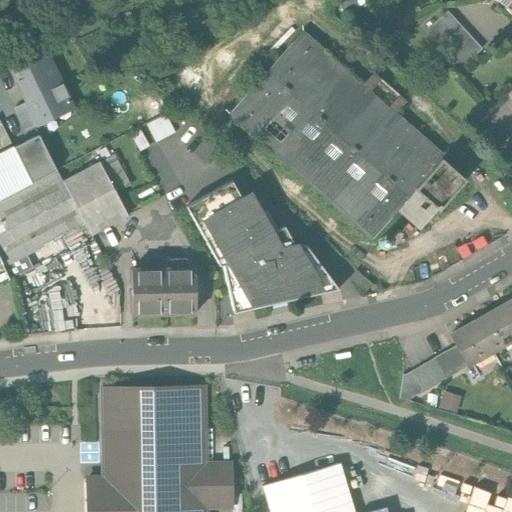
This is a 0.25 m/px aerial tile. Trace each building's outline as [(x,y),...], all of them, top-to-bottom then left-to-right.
[(58,0),(36,0),(38,4),(34,5),(43,24),(65,13),(58,0)] [(511,0),(509,0),(503,8),(511,15),(511,0)] [(482,51),(447,13),(429,29),(456,59),(449,66),(454,71),(463,67),(482,51)] [(382,81),(371,93),(302,33),(257,85),(253,81),(241,95),(245,99),(230,116),(299,176),(291,184),(301,193),(309,184),(372,239),(399,209),(422,229),(465,180),(442,160),(444,157),(388,108),(399,96),(382,81)] [(46,52),(12,69),(23,91),(26,90),(31,100),(34,99),(44,121),(53,116),(50,110),(69,100),(46,52)] [(511,92),(499,106),(511,120),(511,92)] [(31,100),(16,108),(26,129),(44,121),(34,99),(31,100)] [(165,116),(146,126),(155,143),(175,133),(165,116)] [(1,124),(0,124),(0,151),(12,145),(1,124)] [(140,128),(130,134),(140,151),(150,146),(140,128)] [(13,145),(0,152),(0,200),(32,184),(13,145)] [(114,155),(63,182),(84,224),(90,236),(128,217),(114,190),(128,183),(114,155)] [(32,184),(0,200),(0,215),(22,257),(25,256),(84,224),(63,182),(57,171),(32,184)] [(260,216),(249,196),(242,200),(232,181),(185,207),(218,266),(222,266),(233,314),(272,305),(273,299),(283,296),(284,302),(341,290),(307,245),(297,248),(285,227),(279,230),(268,211),(260,216)] [(22,257),(0,215),(0,256),(11,276),(30,266),(25,256),(22,257)] [(0,284),(9,280),(0,261),(0,284)] [(189,266),(162,267),(163,315),(195,314),(194,277),(191,270),(189,270),(189,266)] [(162,267),(135,267),(135,271),(130,271),(131,315),(163,315),(162,267)] [(374,286),(358,272),(351,280),(367,294),(374,286)] [(511,300),(499,308),(511,331),(511,300)] [(511,331),(499,308),(475,322),(489,348),(489,349),(491,352),(503,345),(501,342),(511,335),(511,331)] [(475,322),(450,336),(456,346),(444,353),(456,372),(479,359),(476,356),(489,349),(489,348),(475,322)] [(444,353),(434,359),(445,379),(456,372),(444,353)] [(434,359),(423,365),(434,385),(445,379),(434,359)] [(423,365),(412,371),(423,391),(434,385),(423,365)] [(412,371),(405,375),(402,375),(398,399),(406,401),(423,391),(412,371)] [(198,388),(101,389),(102,431),(103,444),(103,479),(94,479),(87,479),(87,505),(87,511),(205,511),(205,507),(216,507),(231,507),(231,499),(230,486),(230,465),(205,465),(205,428),(203,388),(198,388)] [(441,391),(439,407),(456,409),(458,394),(441,391)] [(261,487),(268,511),(353,511),(339,464),(261,487)]
